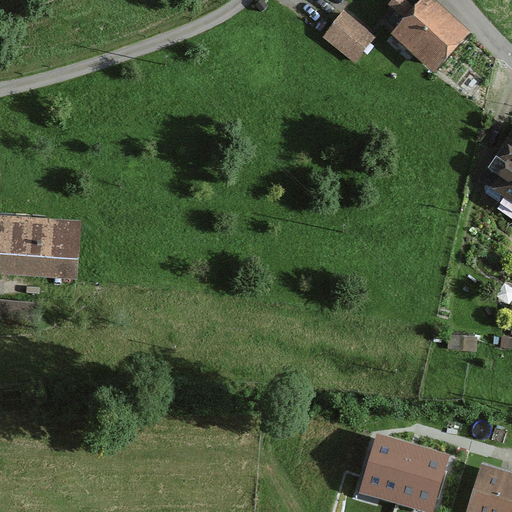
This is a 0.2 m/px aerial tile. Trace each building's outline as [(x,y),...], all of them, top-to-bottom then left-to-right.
[(428,0),(399,34),(439,68),(468,35),(428,0)] [(344,20),(325,42),(354,67),(373,44),(344,20)] [(511,150),(483,198),(511,215),(511,150)] [(79,234),(0,227),(0,279),(75,285),(79,234)] [(413,454),(380,444),(365,495),(397,505),(413,454)] [(431,511),(446,464),(413,454),(397,505),(419,511),(431,511)] [(511,511),(511,479),(486,472),(473,511),(511,511)]
